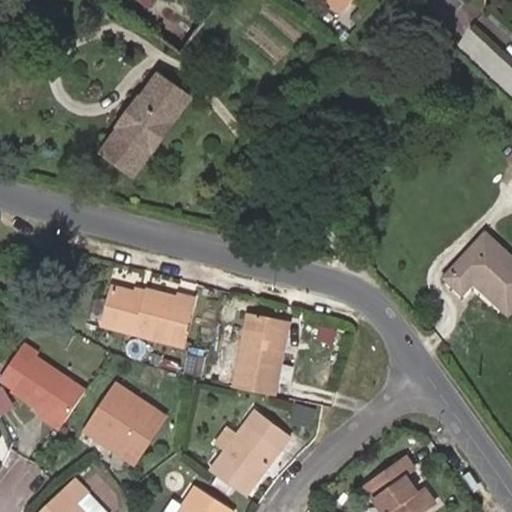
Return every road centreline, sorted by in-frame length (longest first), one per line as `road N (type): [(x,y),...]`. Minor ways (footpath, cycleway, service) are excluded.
road 1 (residential): [(0,193),(350,288),(385,314),(430,375)]
road 2 (residential): [(430,375),(391,401),(293,492),(282,511)]
road 3 (residential): [(430,375),(511,490)]
